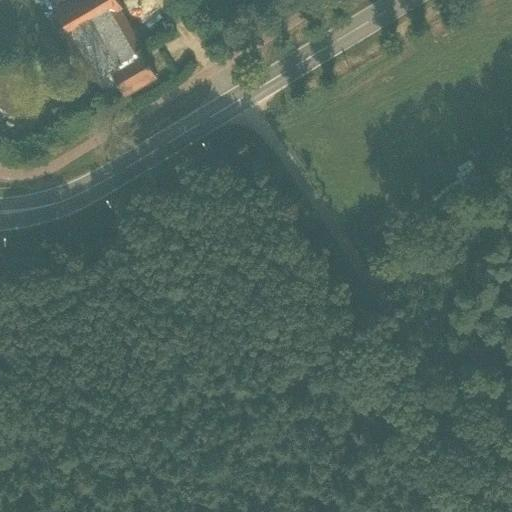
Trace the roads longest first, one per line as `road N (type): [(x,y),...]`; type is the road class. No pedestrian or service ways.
road 1 (tertiary): [(18,214),(96,187),(405,0)]
road 2 (track): [(450,411),(241,98)]
